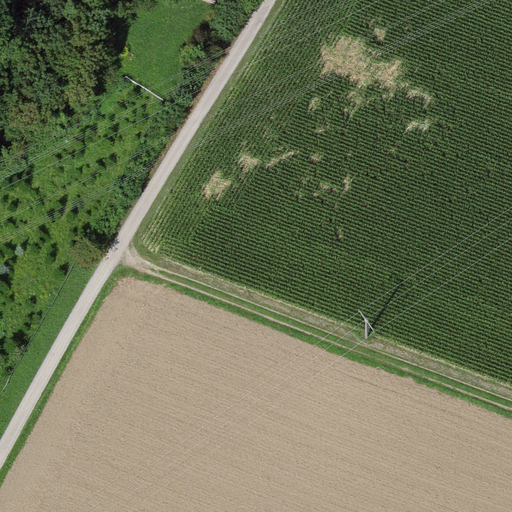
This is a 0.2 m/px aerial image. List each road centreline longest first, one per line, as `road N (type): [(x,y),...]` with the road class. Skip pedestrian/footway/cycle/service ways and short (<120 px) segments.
road 1 (track): [(0,463),(270,0)]
road 2 (track): [(511,406),(116,257)]
